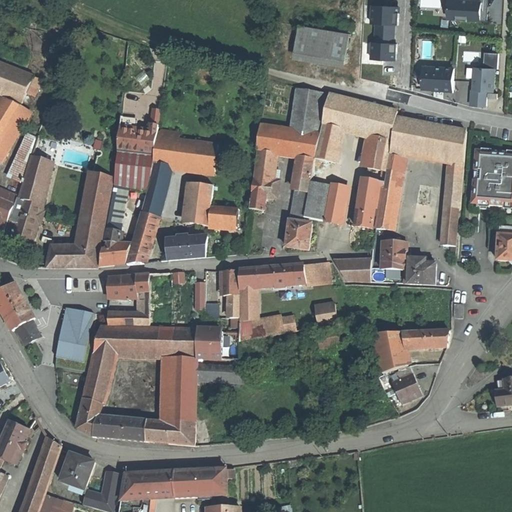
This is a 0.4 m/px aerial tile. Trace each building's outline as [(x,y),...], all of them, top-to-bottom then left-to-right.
[(467,0),(467,1),(446,0),(446,8),(448,8),(448,20),(456,20),(456,21),(467,22),(467,21),(486,22),(487,15),(483,15),(484,0),(467,0)] [(396,25),(398,25),(399,7),(373,6),(372,24),(375,24),(396,25)] [(352,66),(356,32),(304,24),(300,58),(352,66)] [(396,25),(375,24),(375,42),(395,43),(396,25)] [(372,41),(371,59),(396,60),(397,43),(395,43),(375,42),(372,41)] [(0,63),(0,93),(11,98),(24,103),(28,93),(35,78),(0,63)] [(453,69),(423,68),(422,89),(436,90),(442,90),(442,92),(452,93),(453,69)] [(494,69),(474,68),(472,91),(471,91),(470,106),(480,107),(485,107),(486,92),(492,93),(494,69)] [(43,81),(35,78),(28,93),(35,97),(43,81)] [(330,96),(324,124),(343,129),(382,139),(394,142),(398,119),(399,112),(330,96)] [(21,107),(24,103),(11,98),(9,101),(21,107)] [(0,143),(21,107),(9,101),(0,115),(0,143)] [(32,113),(21,107),(0,143),(0,162),(2,164),(32,113)] [(163,119),(163,108),(154,107),(154,119),(163,119)] [(458,247),(461,210),(462,210),(468,132),(398,119),(394,142),(393,149),(451,160),(450,175),(448,192),(444,246),(458,247)] [(343,129),(324,124),(322,135),(316,159),(336,163),(343,129)] [(287,154),(291,130),(262,126),(258,150),(287,154)] [(158,143),(159,133),(152,132),(121,129),(120,138),(137,140),(158,143)] [(322,135),(291,130),(287,154),(287,155),(301,157),(316,159),(322,135)] [(148,194),(163,197),(171,167),(217,173),(220,147),(179,141),(180,135),(159,132),(159,133),(158,143),(156,156),(154,169),(148,194)] [(136,154),(137,140),(120,138),(119,152),(136,154)] [(393,149),(394,142),(382,139),(378,146),(393,149)] [(137,140),(136,154),(156,156),(158,143),(137,140)] [(392,155),(393,149),(378,146),(372,155),(391,158),(392,155)] [(255,178),(276,180),(279,154),(258,150),(255,178)] [(131,186),(130,192),(148,194),(154,169),(156,156),(136,154),(119,152),(117,184),(131,186)] [(506,204),(511,204),(511,157),(509,157),(509,153),(493,152),(493,156),(477,155),(474,201),(485,202),(491,203),(491,206),(505,207),(506,204)] [(389,171),(391,158),(372,155),(369,169),(389,172),(389,171)] [(389,171),(403,173),(405,158),(392,155),(391,158),(389,171)] [(312,183),(316,159),(301,157),(296,190),(299,191),(310,193),(312,183)] [(28,173),(51,180),(55,165),(33,159),(28,173)] [(403,173),(389,171),(389,172),(387,183),(386,189),(384,189),(377,229),(392,230),(398,192),(400,193),(403,173)] [(44,207),(51,180),(28,173),(20,200),(44,207)] [(79,249),(75,268),(99,269),(115,180),(92,175),(79,249)] [(277,180),(276,180),(255,178),(251,210),(264,212),(266,199),(275,199),(277,180)] [(379,210),(383,189),(384,189),(386,189),(387,183),(364,179),(360,208),(357,226),(373,229),(375,217),(378,217),(379,210)] [(306,219),(327,222),(333,187),(312,183),(310,193),(307,212),(306,216),(306,219)] [(131,186),(117,184),(116,187),(117,187),(108,233),(122,235),(130,192),(131,186)] [(206,226),(211,226),(213,207),(215,187),(196,185),(191,224),(206,226)] [(333,187),(327,222),(338,224),(345,189),(333,187)] [(307,212),(310,193),(299,191),(295,210),(307,212)] [(148,194),(141,220),(155,224),(163,197),(148,194)] [(10,221),(16,206),(0,198),(0,219),(8,223),(9,223),(10,221)] [(33,243),(44,207),(20,200),(18,199),(16,206),(10,221),(18,224),(15,238),(33,243)] [(240,210),(213,207),(211,226),(238,229),(240,210)] [(296,222),(305,224),(306,219),(306,216),(297,215),(296,222)] [(0,229),(5,231),(8,223),(0,219),(0,229)] [(155,224),(141,220),(129,266),(143,265),(148,249),(155,224)] [(313,224),(305,224),(296,222),(291,222),(288,248),(300,249),(310,251),(313,224)] [(511,228),(502,228),(501,236),(511,236),(511,228)] [(120,247),(122,235),(108,233),(103,259),(102,267),(117,266),(128,265),(133,248),(120,247)] [(511,236),(501,236),(499,261),(505,262),(511,262),(511,263),(511,264),(511,236)] [(189,260),(207,258),(209,238),(169,241),(170,261),(189,260)] [(408,271),(408,263),(409,243),(395,243),(385,242),(383,270),(408,271)] [(57,268),(75,268),(79,249),(52,248),(48,268),(57,268)] [(410,285),(437,286),(437,275),(438,265),(427,264),(428,260),(412,259),(411,263),(410,285)] [(373,261),(337,263),(348,282),(373,283),(373,261)] [(330,263),(304,266),(307,284),(307,286),(332,283),(330,263)] [(307,284),(304,266),(281,267),(260,269),(261,288),(307,284)] [(257,289),(255,270),(242,272),(242,291),(257,289)] [(175,272),(176,284),(188,283),(187,271),(175,272)] [(197,273),(197,310),(207,309),(208,272),(197,273)] [(232,297),(241,297),(240,272),(233,272),(225,272),(225,297),(232,297)] [(140,294),(151,293),(151,276),(129,277),(112,279),(111,300),(120,301),(140,299),(140,294)] [(18,330),(33,321),(37,319),(17,285),(0,294),(0,307),(4,314),(14,332),(18,330)] [(258,322),(257,289),(242,291),(242,297),(242,319),(242,327),(258,322)] [(151,316),(151,293),(140,294),(140,299),(140,315),(151,316)] [(232,319),(242,319),(242,297),(241,297),(232,297),(232,319)] [(210,303),(211,317),(229,316),(229,312),(224,312),(224,303),(210,303)] [(318,318),(320,328),(339,325),(336,304),(316,307),(318,318)] [(464,305),(456,305),(456,319),(464,319),(464,305)] [(61,341),(56,367),(90,373),(96,338),(90,337),(94,314),(66,309),(61,341)] [(151,327),(151,316),(140,315),(111,315),(110,326),(151,327)] [(258,322),(242,327),(242,333),(242,344),(286,335),(283,319),(283,316),(258,322)] [(283,319),(286,335),(298,332),(296,317),(283,319)] [(320,328),(318,318),(307,320),(309,330),(320,328)] [(232,333),(242,333),(242,327),(242,319),(232,319),(232,333)] [(42,337),(33,321),(18,330),(27,346),(42,337)] [(95,356),(118,357),(176,359),(199,360),(199,330),(102,327),(95,356)] [(321,346),(340,342),(338,331),(319,335),(321,346)] [(451,331),(417,333),(418,350),(421,351),(447,348),(448,348),(449,341),(451,331)] [(242,344),(242,333),(232,333),(218,333),(200,333),(199,361),(242,361),(242,344)] [(409,367),(409,362),(407,349),(405,333),(373,335),(384,374),(409,367)] [(418,350),(417,333),(405,333),(407,349),(418,350)] [(280,346),(255,348),(256,360),(281,358),(280,346)] [(111,394),(118,357),(95,356),(91,374),(82,415),(100,417),(102,417),(111,394)] [(197,447),(198,375),(199,365),(199,360),(176,359),(172,424),(171,445),(197,447)] [(420,359),(409,362),(409,367),(409,368),(419,365),(421,364),(420,359)] [(0,387),(12,381),(6,371),(1,363),(0,363),(0,387)] [(244,367),(199,365),(198,375),(244,376),(244,367)] [(404,381),(415,376),(412,367),(400,372),(404,381)] [(424,397),(415,376),(404,381),(394,385),(402,406),(413,401),(424,397)] [(497,392),(499,408),(511,406),(511,379),(511,380),(505,381),(506,391),(497,392)] [(94,438),(100,417),(82,415),(79,429),(94,438)] [(102,417),(100,417),(94,438),(125,441),(148,443),(149,422),(102,417)] [(0,448),(0,457),(5,460),(16,465),(31,430),(21,426),(12,422),(0,448)] [(172,424),(149,422),(148,443),(171,445),(172,424)] [(25,511),(41,511),(64,447),(50,440),(25,511)] [(85,459),(74,455),(64,482),(87,491),(97,463),(85,459)] [(229,479),(229,471),(229,469),(201,471),(176,472),(177,499),(230,497),(229,479)] [(104,511),(118,511),(125,475),(110,472),(106,496),(92,494),(89,508),(104,511)] [(177,499),(176,472),(128,475),(124,502),(153,500),(177,499)] [(0,499),(10,478),(0,473),(0,499)] [(152,511),(153,500),(124,502),(122,511),(152,511)]
